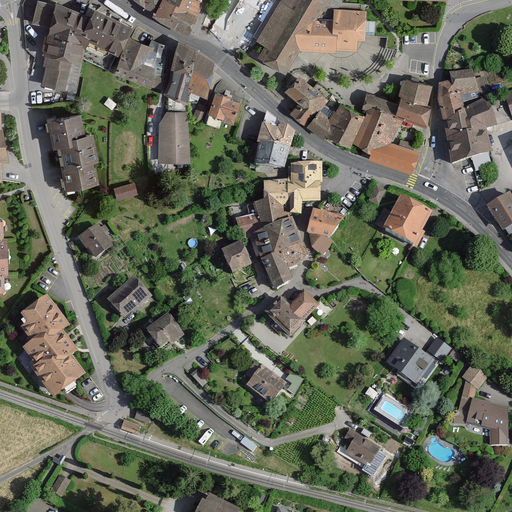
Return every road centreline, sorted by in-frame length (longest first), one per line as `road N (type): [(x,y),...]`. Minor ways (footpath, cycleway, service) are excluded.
road 1 (residential): [(120,406),(35,165),(14,27)]
road 2 (residential): [(350,159),(304,219),(312,256),(281,295),(120,406)]
road 3 (secondary): [(118,0),(218,58),(350,159)]
road 4 (residential): [(437,192),(441,49),(455,18),(502,0)]
road 5 (unknown): [(172,365),(264,436),(340,424),(344,409)]
